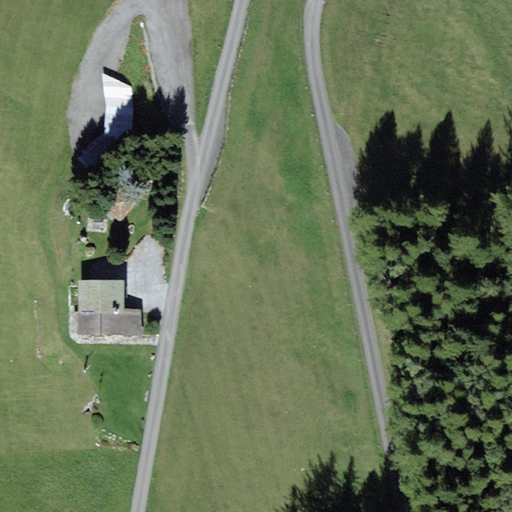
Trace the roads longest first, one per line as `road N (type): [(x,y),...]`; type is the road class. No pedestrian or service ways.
road 1 (unclassified): [(139,511),(243,0)]
road 2 (unclassified): [(316,0),(315,72),(404,511)]
